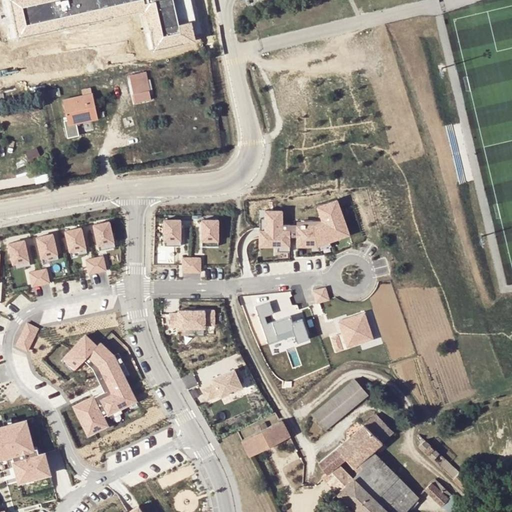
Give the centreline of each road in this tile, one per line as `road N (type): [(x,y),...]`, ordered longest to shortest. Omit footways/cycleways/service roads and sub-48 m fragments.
road 1 (residential): [(134,287),(32,311),(8,337),(14,377),(54,417),(74,464),(98,480)]
road 2 (unclassified): [(137,186),(214,183),(237,169),(247,147),(220,0)]
road 3 (residential): [(134,287),(222,288),(352,272)]
road 4 (track): [(230,286),(239,324),(309,456),(310,476)]
road 5 (residential): [(193,434),(139,330),(134,287)]
road 6 (unclassified): [(0,209),(137,186)]
